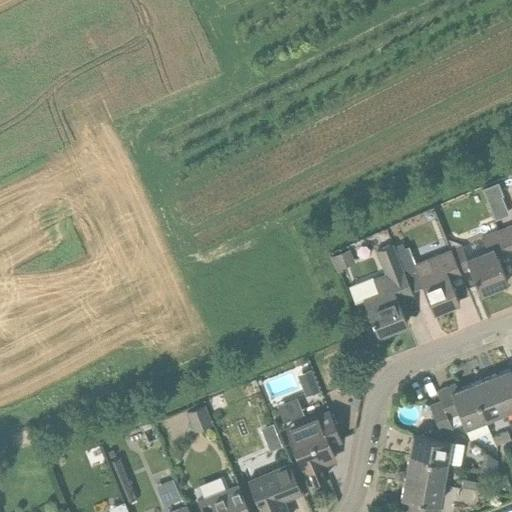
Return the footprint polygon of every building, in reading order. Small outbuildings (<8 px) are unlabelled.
[(501,197),(495,183),(482,189),(487,202),(501,197)] [(511,225),(499,231),(509,255),(511,253),(511,225)] [(460,273),(470,269),(480,294),(507,282),(498,259),(509,255),(499,231),(481,238),(482,238),(462,246),(461,245),(451,249),(460,273)] [(362,298),(377,335),(407,323),(398,301),(412,295),(407,280),(396,252),(392,244),(375,251),(385,276),(373,281),(372,277),(348,286),(354,302),(362,298)] [(349,249),(331,256),(338,273),(342,271),(342,269),(354,264),(349,249)] [(433,312),(459,302),(449,277),(460,273),(451,249),(450,249),(450,250),(426,260),(430,270),(418,275),(433,312)] [(504,412),(511,408),(511,374),(510,368),(490,376),(504,412)] [(485,420),(504,412),(490,376),(471,384),(485,420)] [(319,392),(315,381),(302,387),(306,398),(319,392)] [(485,420),(471,384),(458,389),(456,384),(437,391),(441,401),(452,428),(462,424),(464,428),(485,420)] [(283,418),(305,413),(301,397),(280,402),(283,418)] [(440,433),(452,428),(441,401),(429,406),(440,433)] [(202,406),(187,412),(195,431),(210,425),(202,406)] [(341,439),(329,411),(287,429),(308,482),(327,475),(323,464),(334,459),(328,444),(341,439)] [(492,437),(495,445),(510,440),(507,432),(492,437)] [(13,439),(18,449),(30,444),(26,434),(13,439)] [(277,435),(265,440),(270,452),(282,447),(277,435)] [(449,442),(412,435),(408,457),(445,464),(449,442)] [(408,457),(405,477),(442,484),(445,464),(408,457)] [(136,499),(122,467),(119,458),(111,461),(115,470),(128,502),(136,499)] [(495,461),(486,460),(484,470),(493,472),(495,461)] [(262,509),(263,511),(287,511),(281,494),(287,492),(289,498),(301,493),(290,463),(248,480),(260,510),(262,509)] [(410,511),(436,511),(442,484),(405,477),(401,498),(410,500),(408,511),(410,511)] [(463,479),(461,487),(477,490),(478,482),(463,479)] [(172,483),(161,488),(168,505),(179,500),(172,483)] [(248,511),(237,484),(197,500),(201,511),(248,511)]
